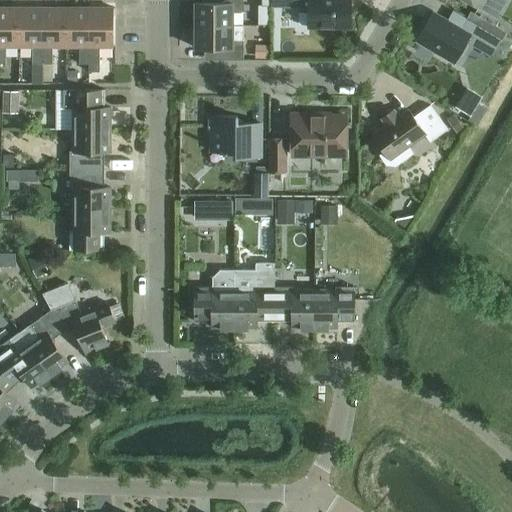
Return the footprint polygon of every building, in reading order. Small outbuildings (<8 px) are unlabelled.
[(194,25),(233,25),(233,11),(243,12),(243,0),(216,0),(217,3),(194,3),(194,25)] [(296,0),(297,6),(308,6),(308,27),(350,27),(350,0),(296,0)] [(18,47),(18,7),(0,7),(0,63),(5,63),(5,47),(18,47)] [(42,63),(42,7),(18,7),(18,47),(32,47),(32,63),(42,63)] [(65,47),(65,7),(42,7),(42,63),(52,63),(52,47),(65,47)] [(88,63),(88,7),(65,7),(65,47),(79,47),(79,63),(88,63)] [(88,7),(88,63),(88,71),(99,71),(99,47),(113,47),(113,7),(88,7)] [(456,60),(463,64),(477,39),(497,51),(505,36),(467,14),(461,23),(434,7),(415,39),(455,62),(456,60)] [(243,25),(233,25),(194,25),(194,47),(217,47),(217,59),(243,60),(243,25)] [(255,45),(255,58),(268,58),(269,45),(255,45)] [(387,62),(383,71),(399,79),(404,69),(387,62)] [(477,105),(488,85),(472,75),(460,96),(477,105)] [(72,129),(110,129),(110,107),(104,107),(104,89),(63,89),(63,108),(72,108),(72,129)] [(16,112),(16,91),(4,91),(3,113),(14,113),(16,112)] [(437,137),(447,129),(429,105),(419,112),(421,114),(415,119),(409,110),(400,116),(394,108),(380,118),(386,126),(373,136),(385,152),(380,155),(386,164),(395,165),(412,153),(407,146),(424,133),(426,136),(433,131),(437,137)] [(234,156),(260,156),(260,123),(236,123),(236,116),(208,116),(208,132),(210,132),(210,151),(234,151),(234,156)] [(303,154),(358,154),(358,116),(303,116),(303,154)] [(69,169),(104,169),(104,151),(110,151),(110,129),(72,129),(72,150),(69,150),(69,169)] [(270,138),(270,172),(285,172),(285,138),(270,138)] [(11,168),(41,169),(42,157),(11,156),(11,168)] [(104,187),(104,169),(69,169),(69,188),(72,188),(72,209),(110,209),(110,187),(104,187)] [(275,208),(308,209),(309,185),(276,184),(275,208)] [(262,235),(262,187),(213,186),(213,206),(200,206),(200,221),(219,221),(219,235),(262,235)] [(110,232),(110,209),(72,209),(72,230),(69,230),(69,249),(104,250),(104,232),(110,232)] [(36,278),(48,271),(39,254),(27,260),(36,278)] [(274,321),(274,286),(274,263),(255,263),(256,270),(234,270),(234,329),(247,329),(247,327),(256,327),(256,321),(274,321)] [(221,329),(234,329),(234,270),(220,270),(213,277),(213,286),(194,286),(194,321),(212,321),(212,327),(221,327),(221,329)] [(51,309),(63,331),(75,326),(85,351),(86,353),(97,349),(96,348),(109,342),(109,341),(107,342),(101,327),(115,322),(107,302),(80,313),(69,283),(42,293),(51,309)] [(301,329),(314,329),(314,289),(293,289),(293,286),(274,286),(274,321),(292,321),(292,327),(301,327),(301,329)] [(314,289),(314,329),(327,329),(327,328),(336,327),(336,321),(354,321),(354,286),(335,286),(335,289),(314,289)] [(52,339),(63,331),(51,309),(20,331),(50,375),(61,368),(60,367),(68,361),(52,339)] [(9,339),(0,345),(0,367),(4,373),(15,365),(32,387),(39,382),(40,383),(50,375),(28,343),(19,332),(9,339)] [(0,367),(0,415),(4,418),(12,408),(11,408),(17,401),(0,386),(0,377),(4,373),(0,367)] [(30,437),(52,420),(44,409),(22,426),(30,437)]
